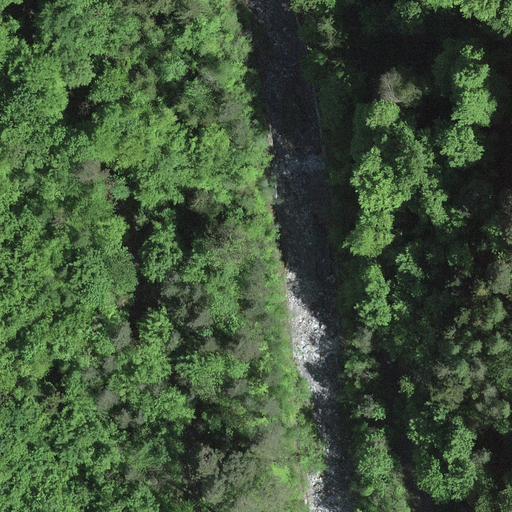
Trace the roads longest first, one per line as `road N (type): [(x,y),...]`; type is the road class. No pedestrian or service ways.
road 1 (track): [(33,0),(98,139),(200,511)]
road 2 (track): [(429,511),(356,56),(356,0)]
